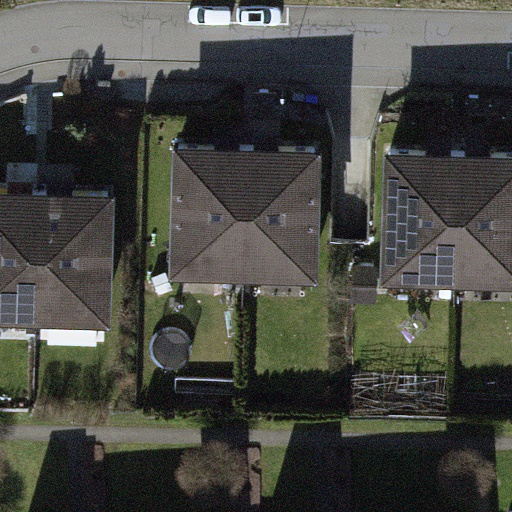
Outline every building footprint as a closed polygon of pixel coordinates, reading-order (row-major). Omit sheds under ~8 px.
[(182,145),(177,274),(247,276),(252,147),(182,145)] [(253,147),(248,276),(318,278),(323,149),(253,147)] [(394,151),(390,279),(460,282),(464,153),(394,151)] [(511,154),(465,153),(461,282),(511,283),(511,154)] [(0,190),(0,319),(39,321),(43,192),(0,190)] [(43,192),(39,321),(110,323),(114,195),(43,192)]
